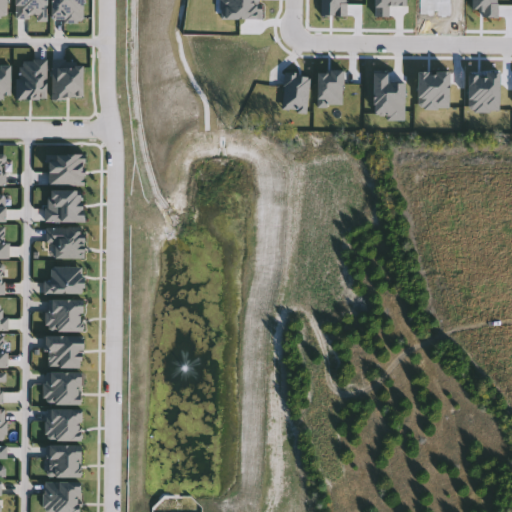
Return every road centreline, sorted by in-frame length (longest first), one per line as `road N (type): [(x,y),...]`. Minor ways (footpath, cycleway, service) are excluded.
road 1 (residential): [(105,0),(113,511)]
road 2 (residential): [(511,42),(291,39)]
